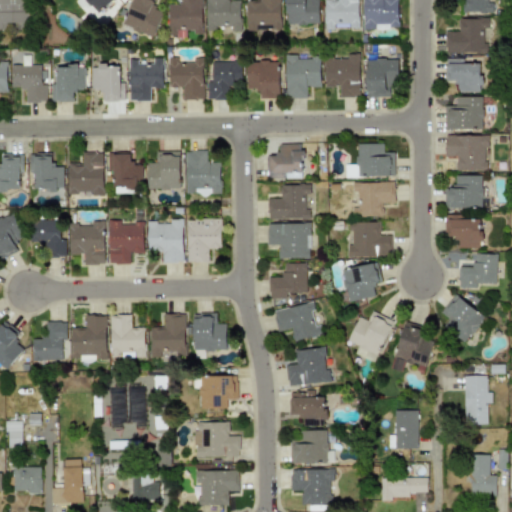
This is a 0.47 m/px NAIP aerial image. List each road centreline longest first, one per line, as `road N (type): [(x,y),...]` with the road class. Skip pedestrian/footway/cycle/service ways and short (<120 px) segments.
road 1 (residential): [(266,511),(263,384),(242,288),(240,125)]
road 2 (residential): [(240,125),(0,127)]
road 3 (residential): [(242,288),(25,290)]
road 4 (residential): [(240,125),(419,121)]
road 5 (residential): [(419,121),(419,275)]
road 6 (residential): [(449,511),(448,383)]
road 7 (residential): [(420,0),(419,121)]
